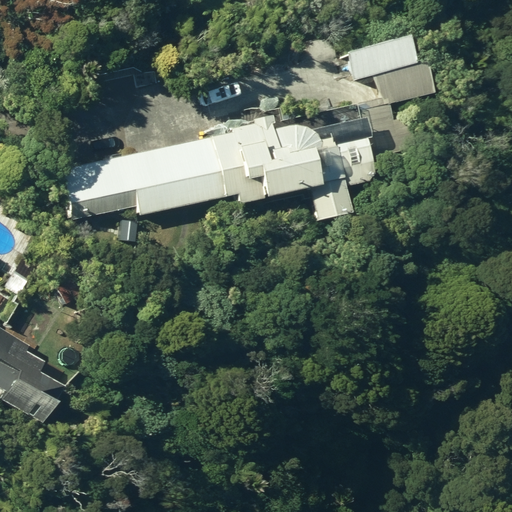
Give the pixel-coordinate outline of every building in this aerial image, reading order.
[(257,0),(230,11),(235,23),(279,6),(277,0),(257,0)] [(235,76),(175,91),(186,134),(246,118),(235,76)] [(314,196),(320,225),(355,218),(350,192),(373,187),(372,183),(378,181),(370,144),(335,151),(335,154),(328,155),(326,149),(322,143),(318,137),(312,133),(305,130),(298,129),(292,129),(276,132),(275,128),(277,128),(275,120),(240,126),(241,131),(233,132),(234,137),(63,172),(73,222),(139,209),(142,219),(242,198),(244,208),(268,203),(267,201),(272,199),(273,205),(314,196)] [(4,287),(20,297),(35,270),(20,262),(4,287)] [(55,289),(66,307),(84,296),(73,277),(55,289)] [(0,400),(3,402),(0,406),(0,407),(34,427),(54,391),(34,379),(31,377),(36,367),(21,358),(17,356),(21,350),(0,337),(0,400)]
